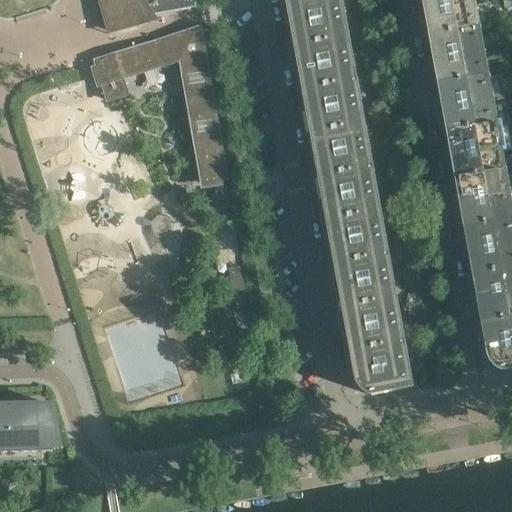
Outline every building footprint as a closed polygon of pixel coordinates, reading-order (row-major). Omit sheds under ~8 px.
[(101,0),(110,33),(140,25),(139,19),(138,19),(134,0),(101,0)] [(134,0),(138,19),(139,19),(196,8),(194,0),(134,0)] [(345,41),(337,0),(324,0),(291,6),(299,50),(345,41)] [(472,7),(470,0),(425,0),(429,15),(472,7)] [(511,7),(511,0),(510,0),(503,1),(505,9),(511,7)] [(476,31),(472,7),(429,15),(433,39),(476,31)] [(209,59),(202,27),(170,37),(94,61),(95,67),(90,69),(97,88),(102,87),(107,103),(129,96),(123,80),(180,64),(201,190),(223,185),(222,181),(229,180),(209,59)] [(481,55),(476,31),(433,39),(437,63),(481,55)] [(353,85),(345,41),(299,50),(307,93),(353,85)] [(485,79),(481,55),(437,63),(442,87),(485,79)] [(489,103),(485,79),(442,87),(446,111),(489,103)] [(361,128),(353,85),(307,93),(315,137),(361,128)] [(494,126),(489,103),(446,111),(450,134),(494,126)] [(499,154),(494,126),(450,134),(455,158),(484,153),(485,156),(499,154)] [(364,146),(361,128),(315,137),(319,158),(348,153),(347,149),(364,146)] [(369,172),(364,146),(347,149),(348,153),(319,158),(322,180),(369,172)] [(502,174),(499,154),(485,156),(484,153),(455,158),(459,182),(502,174)] [(377,215),(369,172),(322,180),(330,224),(377,215)] [(507,202),(502,174),(459,182),(463,206),(493,201),(493,204),(507,202)] [(511,222),(507,202),(493,204),(493,201),(463,206),(468,230),(511,222)] [(385,259),(377,215),(330,224),(338,267),(385,259)] [(511,246),(511,226),(511,222),(468,230),(472,254),(511,246)] [(511,271),(511,246),(472,254),(477,278),(511,271)] [(393,302),(385,259),(338,267),(346,310),(393,302)] [(511,295),(511,271),(477,278),(481,302),(511,295)] [(511,320),(511,295),(481,302),(485,325),(511,320)] [(401,346),(393,302),(346,310),(354,354),(401,346)] [(511,345),(511,320),(485,325),(490,349),(511,345)] [(511,345),(490,349),(491,356),(491,359),(492,361),(493,363),(494,365),(495,366),(497,368),(498,368),(500,371),(503,372),(511,370),(511,345)] [(407,382),(401,346),(354,354),(359,380),(360,383),(360,384),(360,385),(361,387),(363,389),(364,391),(366,392),(367,394),(369,395),(371,396),(411,389),(412,389),(413,388),(413,387),(412,381),(407,382)] [(0,454),(43,453),(52,453),(52,451),(63,449),(55,407),(42,407),(0,407),(0,454)]
